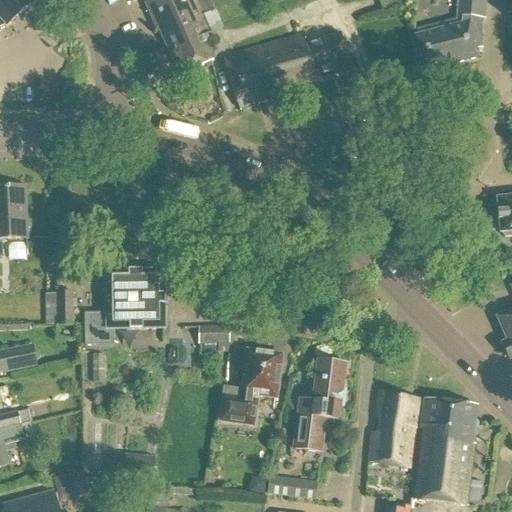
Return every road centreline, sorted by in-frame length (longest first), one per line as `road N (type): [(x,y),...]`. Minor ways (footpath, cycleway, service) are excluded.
road 1 (residential): [(472,121),(331,128),(290,144),(269,177)]
road 2 (secondary): [(416,310),(327,219),(269,177)]
road 3 (residential): [(370,338),(174,313)]
road 4 (residential): [(355,511),(370,338)]
road 5 (secondary): [(269,177),(165,135),(109,128)]
road 6 (secondary): [(511,407),(416,310)]
road 7 (tertiary): [(109,128),(105,40),(84,0)]
